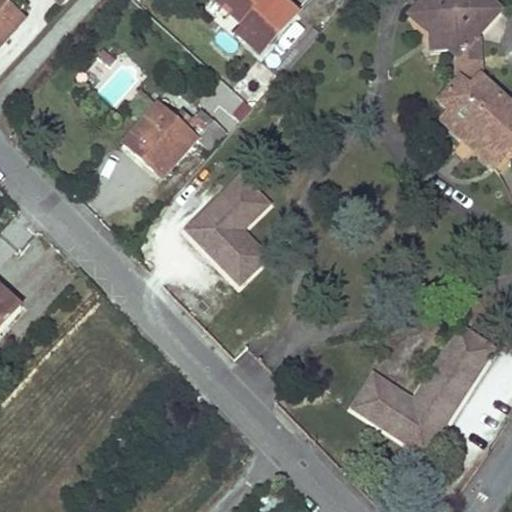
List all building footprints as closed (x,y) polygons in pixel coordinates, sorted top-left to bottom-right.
[(0,0),(0,46),(23,19),(15,11),(24,1),(24,0),(0,0)] [(210,0),(208,2),(245,31),(238,39),(258,57),(293,13),(276,0),(210,0)] [(423,0),(410,15),(429,32),(427,0),(423,0)] [(427,0),(429,32),(430,51),(450,50),(459,59),(468,49),(469,38),(473,38),(472,26),(478,18),(485,25),(498,10),(487,0),(427,0)] [(472,26),(473,38),(485,25),(478,18),(472,26)] [(294,26),(276,47),(285,54),(303,33),(294,26)] [(272,74),(277,79),(318,33),(312,29),(272,74)] [(459,59),(461,80),(470,89),(481,78),(479,37),(473,38),(469,38),(468,49),(459,59)] [(461,80),(440,103),(450,112),(442,121),(495,168),(510,151),(511,149),(511,106),(481,78),(470,89),(461,80)] [(157,106),(123,143),(161,179),(195,141),(207,152),(225,133),(199,110),(191,119),(182,129),(173,121),(157,106)] [(182,111),(173,121),(182,129),(191,119),(182,111)] [(240,177),(185,230),(238,286),(265,260),(241,232),(268,206),(240,177)] [(0,291),(0,330),(20,310),(0,291)] [(425,457),(493,348),(459,327),(412,401),(372,376),(351,410),(425,457)]
